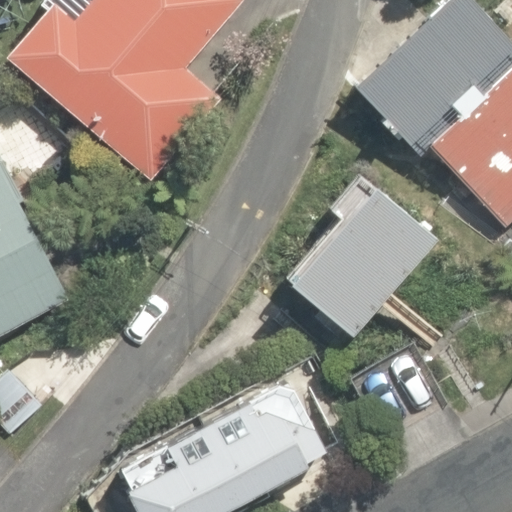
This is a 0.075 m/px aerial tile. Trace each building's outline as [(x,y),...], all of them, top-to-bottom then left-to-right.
[(11,0),(0,14),(0,76),(137,190),(212,100),(166,62),(217,0),(11,0)] [(511,202),(511,66),(446,0),(399,0),(319,80),(398,159),(413,145),(492,223),(511,202)] [(412,236),(327,183),(259,292),(345,345),(412,236)] [(0,203),(0,327),(50,302),(0,203)] [(189,511),(310,450),(268,369),(84,463),(109,511),(189,511)]
